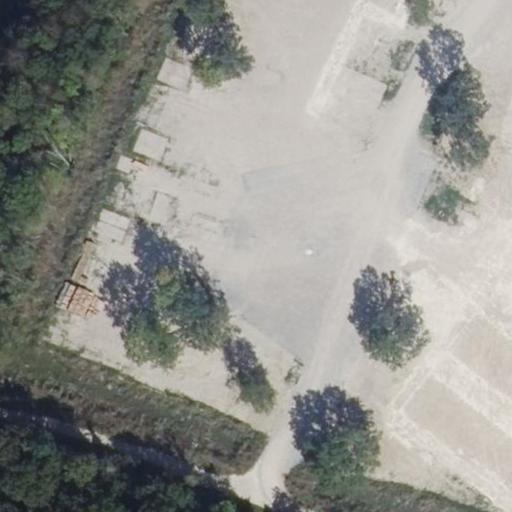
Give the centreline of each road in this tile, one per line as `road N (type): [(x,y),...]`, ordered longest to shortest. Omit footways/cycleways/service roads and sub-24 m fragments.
road 1 (track): [(282,509),(445,145),(511,48)]
road 2 (track): [(289,511),(0,437)]
